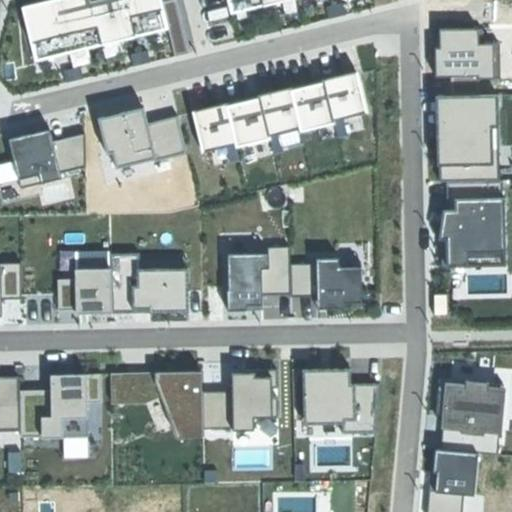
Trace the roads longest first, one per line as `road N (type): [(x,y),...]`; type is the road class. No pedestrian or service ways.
road 1 (residential): [(0,111),(408,17),(418,336)]
road 2 (residential): [(0,344),(418,336)]
road 3 (residential): [(418,336),(401,511)]
